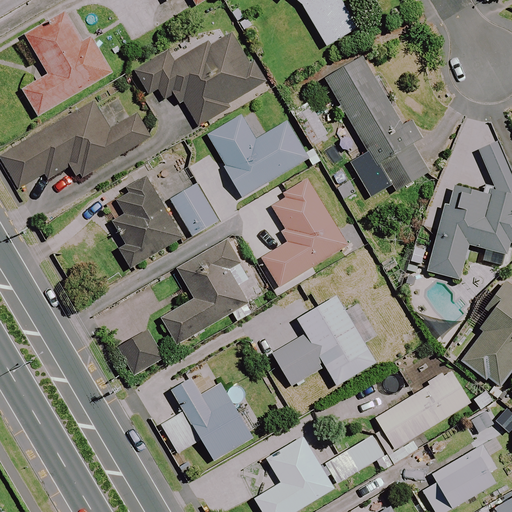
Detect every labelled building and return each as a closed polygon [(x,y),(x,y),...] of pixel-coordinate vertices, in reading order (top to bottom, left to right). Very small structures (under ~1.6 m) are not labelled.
[(212,0),(164,0),(167,4),(174,0),(191,0),(196,9),(212,0)] [(280,0),(283,2),(286,0),(293,0),(301,6),(327,49),(359,30),(340,0),(280,0)] [(87,40),(70,12),(26,38),(49,77),(23,92),(38,119),(115,74),(93,37),(87,40)] [(149,97),(159,92),(163,101),(178,93),(197,128),(232,109),(229,104),(260,88),(232,35),(175,65),(169,54),(136,72),(149,97)] [(401,128),(363,59),(326,80),(368,155),(351,165),(371,200),(393,188),(396,193),(429,175),(413,145),(420,142),(410,123),(401,128)] [(110,132),(95,105),(0,158),(19,191),(45,176),(48,181),(70,168),(78,181),(151,140),(137,116),(110,132)] [(328,136),(311,106),(293,116),(310,146),(328,136)] [(314,150),(304,155),(287,125),(256,142),(243,118),(208,137),(241,199),(308,163),(311,168),(321,163),(314,150)] [(506,258),(509,246),(511,247),(511,179),(497,144),(478,152),(498,198),(495,198),(452,187),(429,274),(460,283),(470,248),(506,258)] [(347,249),(307,181),(234,225),(259,268),(265,265),(279,289),(347,249)] [(183,240),(149,182),(116,201),(125,217),(113,224),(126,246),(119,250),(131,270),(183,240)] [(218,222),(196,186),(171,201),(193,238),(218,222)] [(249,280),(225,237),(174,265),(194,301),(161,320),(177,347),(248,308),(236,287),(249,280)] [(511,287),(507,283),(489,307),(475,325),(484,332),(461,363),(498,391),(511,372),(511,287)] [(344,313),(336,298),(297,321),(307,337),(273,356),(292,388),(326,369),(337,388),(376,365),(364,345),(377,337),(358,305),(344,313)] [(166,360),(149,332),(118,351),(135,379),(166,360)] [(470,405),(451,374),(376,420),(395,451),(470,405)] [(220,383),(200,394),(192,380),(172,392),(185,414),(162,427),(178,455),(202,441),(214,463),(253,441),(220,383)] [(511,431),(511,417),(505,412),(496,425),(509,435),(511,431)] [(384,458),(371,436),(326,463),(339,485),(384,458)] [(495,438),(482,445),(432,474),(439,487),(424,495),(433,511),(451,511),(495,488),(488,475),(496,470),(489,458),(502,451),(495,438)] [(299,511),(334,491),(303,441),(268,463),(282,485),(255,502),(260,511),(299,511)] [(12,511),(0,489),(0,511),(12,511)]
